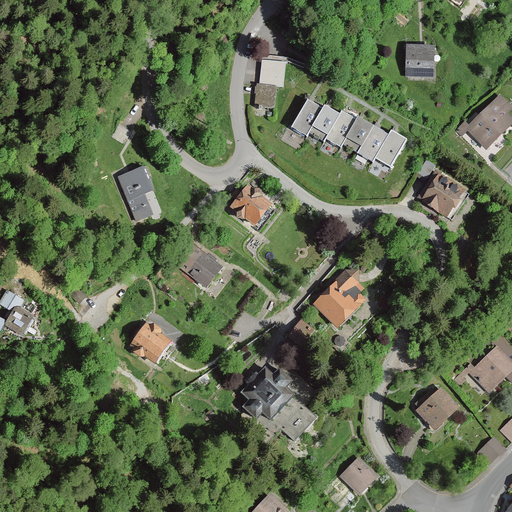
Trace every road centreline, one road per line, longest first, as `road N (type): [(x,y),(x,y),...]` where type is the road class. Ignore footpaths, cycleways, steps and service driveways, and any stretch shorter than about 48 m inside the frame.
road 1 (residential): [(245,151),(324,207),(404,213),(437,231),(440,275),(393,358)]
road 2 (track): [(157,511),(164,420),(143,404),(128,409),(74,511)]
road 3 (unclassified): [(245,151),(219,176),(171,148),(150,108),(140,0)]
road 4 (unclassified): [(275,0),(241,53),(235,87),(245,151)]
road 5 (residential): [(393,358),(373,425),(386,458),(422,496)]
road 6 (residential): [(393,358),(422,357),(511,275)]
